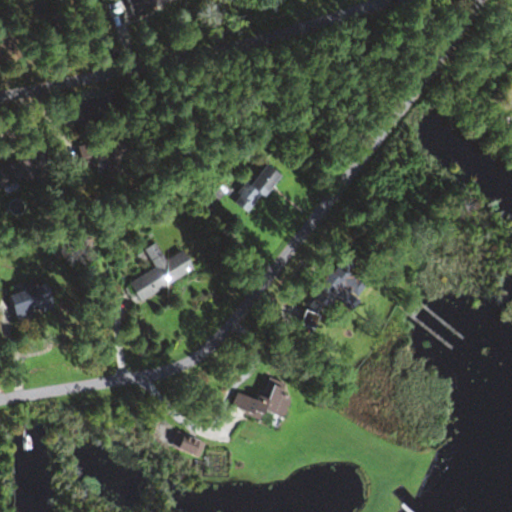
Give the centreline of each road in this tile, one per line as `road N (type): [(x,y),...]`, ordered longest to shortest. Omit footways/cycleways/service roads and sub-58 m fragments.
road 1 (residential): [(476,0),(215,340),(148,375),(0,398)]
road 2 (residential): [(0,97),(399,0)]
